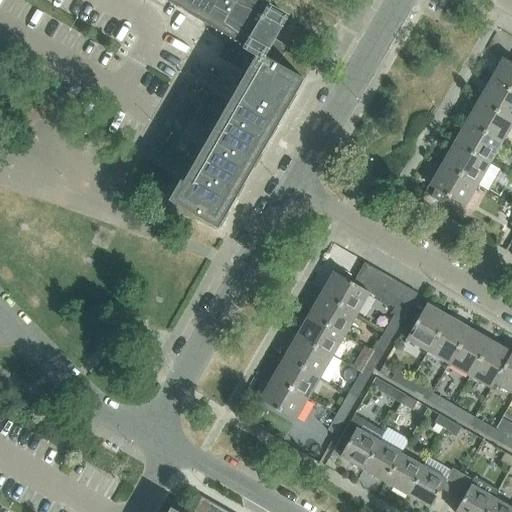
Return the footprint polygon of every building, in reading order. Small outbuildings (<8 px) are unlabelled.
[(176,0),(234,33),(227,59),(252,73),(188,184),(180,180),(168,200),(217,228),(303,79),(278,64),(264,56),(274,39),(286,17),(268,6),(272,0),(271,0),(176,0)] [(274,39),(264,56),(278,64),(288,47),(274,39)] [(511,63),(503,58),(490,80),(511,92),(511,63)] [(511,92),(490,80),(478,101),(511,120),(511,92)] [(511,122),(511,120),(478,101),(466,122),(501,142),(511,122)] [(466,122),(453,143),(489,163),(501,142),(466,122)] [(453,143),(441,164),(476,185),(489,163),(453,143)] [(476,185),(441,164),(429,186),(433,188),(429,196),(440,203),(445,195),(464,206),(476,185)] [(364,263),(353,283),(363,289),(375,269),(364,263)] [(375,269),(363,289),(369,292),(369,293),(374,296),(385,275),(375,269)] [(356,314),(369,293),(369,292),(363,289),(353,283),(334,272),(321,294),(356,314)] [(385,275),(374,296),(384,302),(396,281),(385,275)] [(396,281),(384,302),(394,308),(406,287),(396,281)] [(406,287),(394,308),(405,314),(417,294),(406,287)] [(356,314),(321,294),(309,315),(344,335),(356,314)] [(406,339),(428,352),(448,317),(426,304),(406,339)] [(309,315),(297,336),(332,356),(344,335),(309,315)] [(392,316),(384,330),(392,334),(400,320),(392,316)] [(469,329),(448,317),(428,352),(449,364),(469,329)] [(449,364),(470,376),(490,341),(469,329),(449,364)] [(384,330),(372,351),(379,355),(392,334),(384,330)] [(297,336),(284,357),(319,377),(332,356),(297,336)] [(491,388),(494,383),(511,353),(490,341),(470,376),(491,388)] [(494,383),(511,393),(511,350),(511,353),(494,383)] [(372,351),(360,372),(367,376),(379,355),(372,351)] [(284,357),(272,378),(307,399),(319,377),(284,357)] [(388,377),(407,388),(411,380),(393,369),(388,377)] [(360,372),(347,393),(355,397),(367,376),(360,372)] [(375,377),(370,385),(381,392),(386,384),(375,377)] [(307,399),(272,378),(260,400),(295,420),(307,399)] [(407,388),(428,400),(433,392),(411,380),(407,388)] [(390,397),(402,404),(407,396),(394,389),(390,397)] [(428,400),(449,412),(454,404),(433,392),(428,400)] [(347,393),(335,415),(342,419),(355,397),(347,393)] [(402,404),(414,411),(419,403),(407,396),(402,404)] [(449,412),(470,425),(475,417),(454,404),(449,412)] [(434,422),(446,429),(450,421),(438,414),(434,422)] [(326,430),(333,434),(342,419),(335,415),(326,430)] [(379,441),(384,432),(354,415),(355,415),(354,415),(334,449),(341,453),(339,457),(362,470),(379,441)] [(470,425),(492,437),(496,429),(475,417),(470,425)] [(446,429),(458,436),(462,428),(450,421),(446,429)] [(492,437),(511,448),(511,438),(496,429),(492,437)] [(401,454),(379,441),(362,470),(385,482),(401,454)] [(499,460),(511,467),(511,465),(511,457),(504,452),(499,460)] [(385,482),(407,495),(423,467),(401,454),(385,482)] [(423,467),(407,495),(430,508),(441,489),(446,480),(445,480),(423,467)] [(441,489),(451,495),(463,474),(452,468),(445,480),(446,480),(441,489)] [(451,495),(461,501),(470,485),(471,485),(473,481),(463,474),(451,495)] [(454,511),(485,511),(493,498),(498,491),(475,478),(473,481),(471,485),(470,485),(461,501),(454,511)] [(227,511),(201,497),(191,511),(227,511)] [(485,511),(511,511),(511,508),(493,498),(485,511)]
